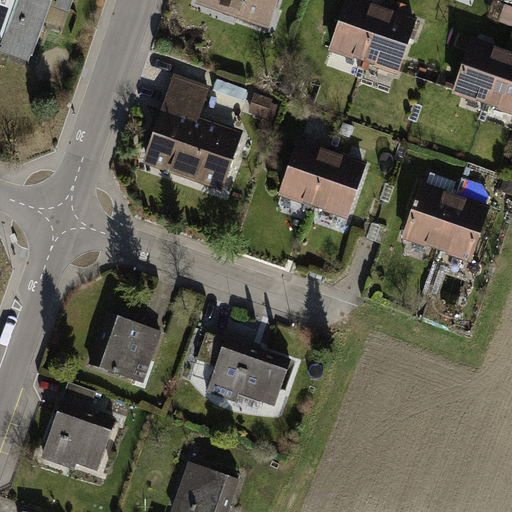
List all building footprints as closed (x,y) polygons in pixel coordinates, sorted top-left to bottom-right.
[(0,0),(0,49),(1,50),(2,46),(18,0),(0,0)] [(18,0),(2,46),(33,56),(53,0),(52,0),(18,0)] [(197,0),(196,5),(271,31),(282,0),(197,0)] [(363,0),(349,0),(332,52),(348,58),(380,69),(399,75),(419,19),(363,0)] [(511,52),(473,39),(453,95),(471,101),(504,112),(511,115),(511,52)] [(158,130),(146,163),(221,191),(243,130),(202,116),(212,88),(178,75),(158,130)] [(298,137),(277,197),(350,222),(371,162),(349,155),(318,144),(298,137)] [(421,182),(401,239),(473,264),(493,207),(473,200),(441,189),(421,182)] [(108,312),(89,364),(144,384),(163,332),(130,320),(108,312)] [(217,366),(228,339),(207,330),(196,358),(217,366)] [(217,366),(208,391),(237,402),(240,394),(275,406),(291,362),(255,349),(228,339),(217,366)] [(97,393),(70,383),(65,398),(92,407),(97,393)] [(58,413),(42,459),(76,471),(78,467),(97,473),(112,432),(79,421),(58,413)] [(190,462),(171,511),(228,511),(229,511),(241,480),(190,462)]
